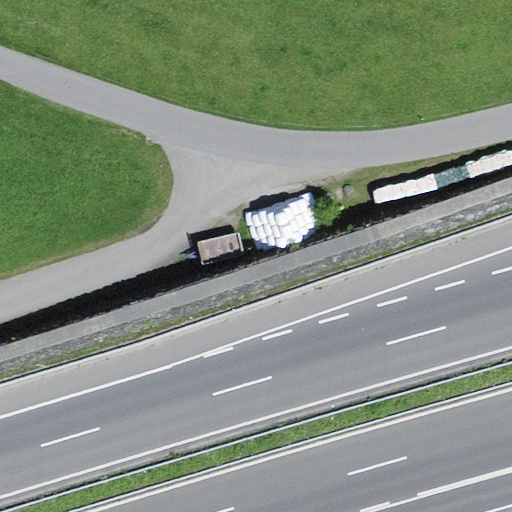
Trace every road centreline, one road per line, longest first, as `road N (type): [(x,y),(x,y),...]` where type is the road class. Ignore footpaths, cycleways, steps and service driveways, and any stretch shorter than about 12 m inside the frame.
road 1 (motorway): [(511,317),(0,468)]
road 2 (unclassified): [(0,58),(119,107),(264,146),(397,143),(511,119)]
road 3 (track): [(0,300),(145,251),(211,208),(264,146)]
road 4 (motorway): [(240,511),(379,468)]
road 5 (motorway): [(379,468),(511,434)]
road 6 (motorway): [(379,468),(511,456)]
